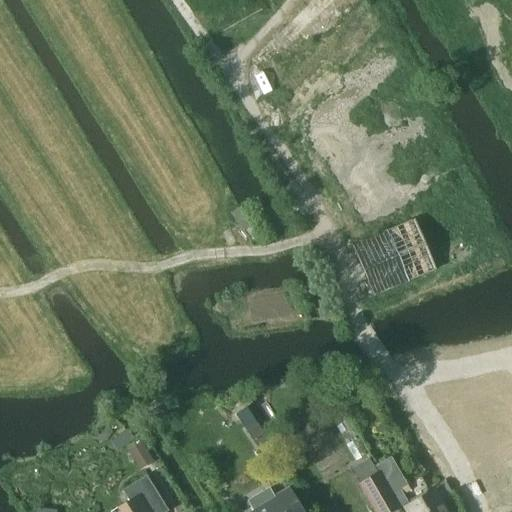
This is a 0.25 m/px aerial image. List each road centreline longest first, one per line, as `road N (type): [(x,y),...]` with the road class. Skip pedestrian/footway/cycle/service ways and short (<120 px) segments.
road 1 (track): [(472,511),(458,461),(407,403),(355,320),(328,233),(185,0)]
road 2 (track): [(0,293),(72,268),(157,267),(274,250),(328,233)]
